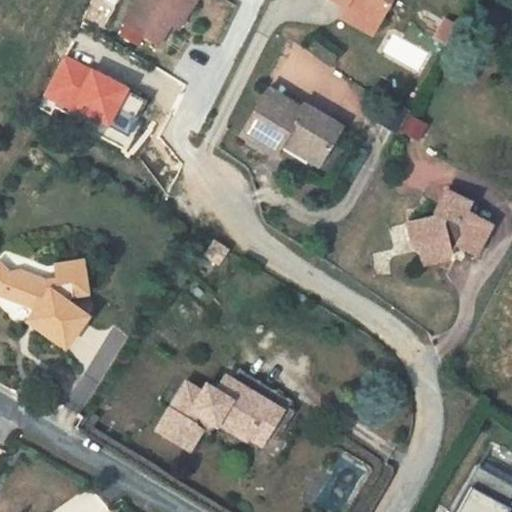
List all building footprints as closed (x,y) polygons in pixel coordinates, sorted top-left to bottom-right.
[(157,44),(170,24),(175,16),(184,21),(196,0),(135,0),(122,21),(157,44)] [(335,0),(345,6),(347,2),(379,19),(389,0),(335,0)] [(371,34),(379,19),(347,2),(345,6),(340,16),(371,34)] [(179,29),(184,21),(175,16),(170,24),(179,29)] [(445,19),(435,37),(446,43),(455,25),(445,19)] [(311,52),(331,66),(337,56),(318,43),(311,52)] [(107,127),(108,126),(127,136),(145,101),(125,91),(127,88),(66,58),(46,97),(107,127)] [(269,85),(266,90),(301,111),(304,105),(269,85)] [(340,126),(304,105),(301,111),(266,90),(239,135),(274,155),(280,144),(317,166),(340,126)] [(377,122),(395,132),(407,110),(390,100),(377,122)] [(426,124),(410,116),(403,128),(419,136),(426,124)] [(432,215),(411,221),(419,253),(423,266),(449,259),(455,244),(476,256),(492,225),(467,211),(472,202),(446,189),(432,215)] [(413,250),(419,253),(411,221),(406,223),(413,250)] [(228,249),(212,239),(202,254),(217,265),(228,249)] [(55,264),(58,279),(85,274),(83,260),(55,264)] [(11,273),(0,262),(0,293),(39,308),(50,311),(36,327),(64,347),(86,315),(66,302),(73,293),(88,292),(85,274),(58,279),(44,282),(21,269),(14,277),(10,275),(11,273)] [(27,321),(36,327),(50,311),(39,308),(27,321)] [(239,369),(232,380),(281,410),(290,415),(296,405),(239,369)] [(185,382),(156,430),(190,452),(206,425),(209,420),(218,425),(246,441),(253,428),(265,435),(281,410),(232,380),(223,375),(214,392),(204,385),(201,391),(185,382)] [(215,429),(218,425),(209,420),(206,425),(215,429)] [(257,448),(265,435),(253,428),(246,441),(257,448)] [(511,479),(485,464),(457,511),(503,511),(511,496),(511,479)]
